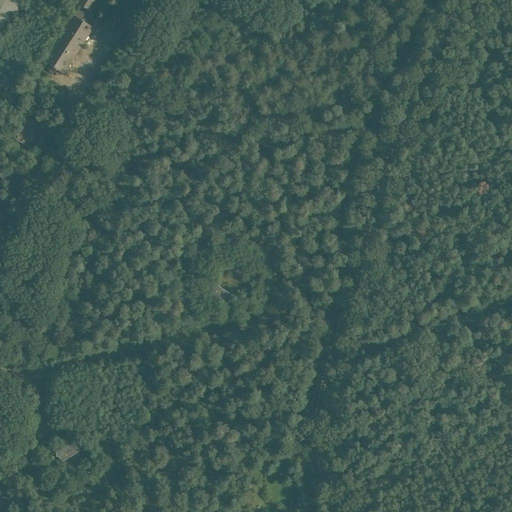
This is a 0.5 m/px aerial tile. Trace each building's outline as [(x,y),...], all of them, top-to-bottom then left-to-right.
[(0,0),(0,33),(1,35),(25,0),(0,0)] [(47,7),(37,0),(35,0),(30,8),(41,16),(47,7)] [(78,0),(83,3),(44,59),(65,73),(96,28),(87,22),(102,0),(78,0)] [(131,64),(118,55),(112,65),(124,74),(131,64)] [(47,128),(28,114),(14,135),(33,148),(47,128)] [(81,154),(66,144),(60,152),(75,163),(81,154)] [(237,292),(220,281),(214,291),(230,302),(237,292)] [(76,440),(61,449),(67,458),(81,449),(76,440)]
